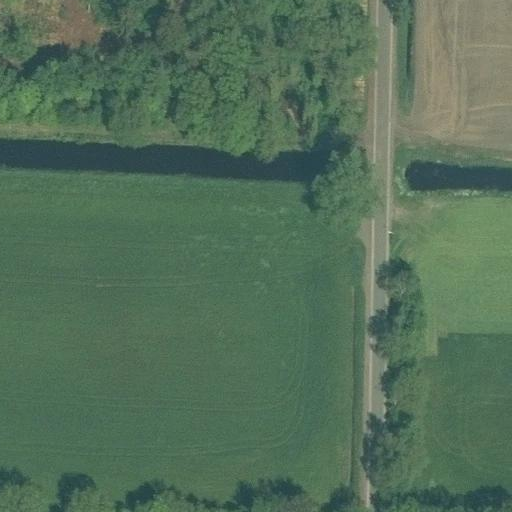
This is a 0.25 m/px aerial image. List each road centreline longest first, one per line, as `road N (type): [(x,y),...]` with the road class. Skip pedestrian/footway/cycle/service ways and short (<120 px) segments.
road 1 (unclassified): [(373,511),(384,0)]
road 2 (track): [(381,142),(511,149)]
